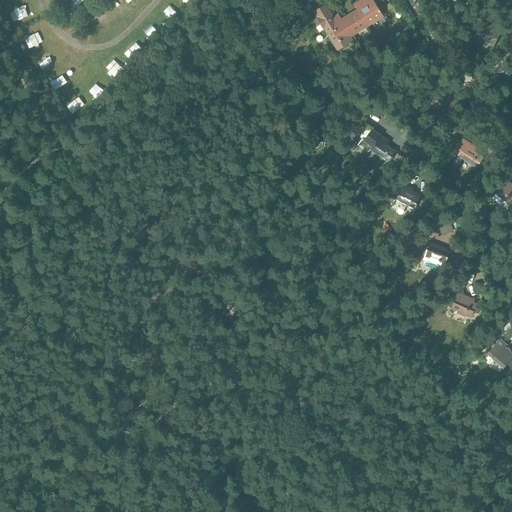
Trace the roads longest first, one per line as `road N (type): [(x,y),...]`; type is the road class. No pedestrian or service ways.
road 1 (track): [(0,26),(78,161),(70,192),(83,224),(241,334),(244,363),(69,511)]
road 2 (track): [(229,0),(0,244)]
road 3 (track): [(511,147),(411,0)]
road 4 (unknown): [(155,0),(115,37),(88,45),(65,39),(37,0)]
